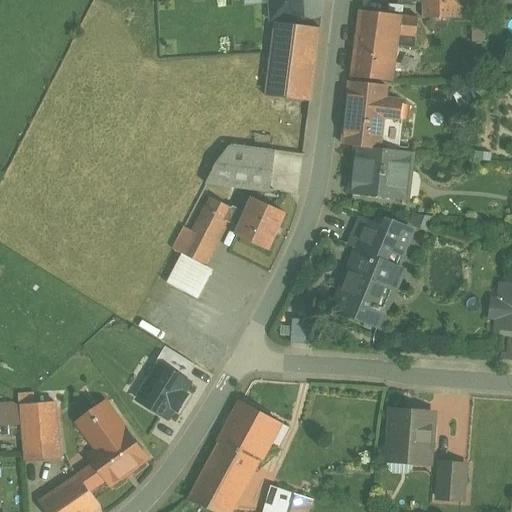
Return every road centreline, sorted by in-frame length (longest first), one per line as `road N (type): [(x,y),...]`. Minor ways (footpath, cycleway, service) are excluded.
road 1 (residential): [(343,0),(318,177),(242,357)]
road 2 (residential): [(511,388),(242,357)]
road 3 (residential): [(242,357),(205,422),(135,511)]
